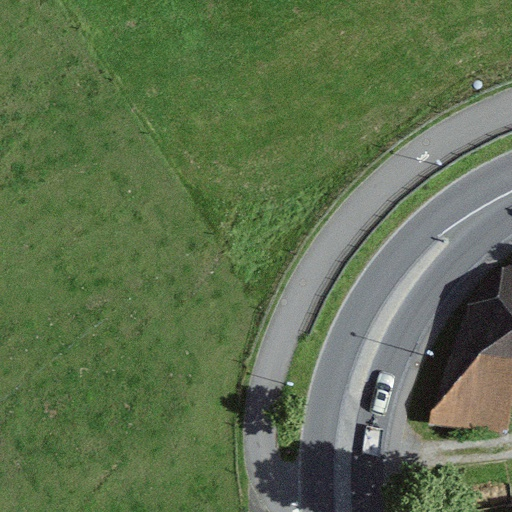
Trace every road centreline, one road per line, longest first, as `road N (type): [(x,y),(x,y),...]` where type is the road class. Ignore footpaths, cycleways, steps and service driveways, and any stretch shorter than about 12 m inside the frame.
road 1 (residential): [(511,106),(424,152),(370,195),(306,288),(276,353),(264,399),(266,466),(301,498),(342,507)]
road 2 (tertiary): [(511,194),(459,223),(385,309),(357,373),(342,507)]
